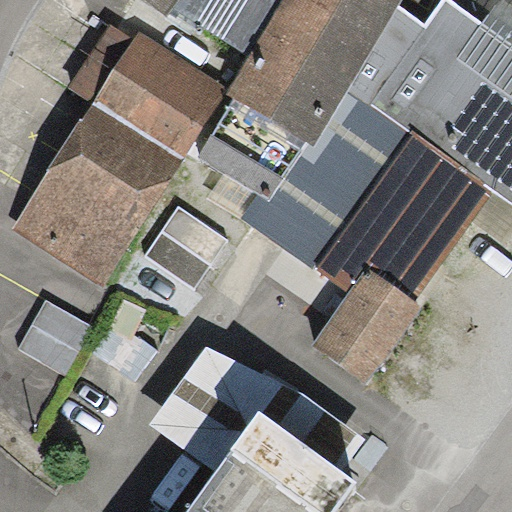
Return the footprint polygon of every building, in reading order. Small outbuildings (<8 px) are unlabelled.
[(143,0),(167,19),(172,12),(250,61),(285,1),(283,0),(143,0)] [(307,149),(239,103),(203,160),(260,198),(244,221),(304,264),(352,299),(369,274),(413,305),(493,194),(511,206),(511,47),(446,0),(444,0),(426,27),(401,13),(313,153),(307,149)] [(405,7),(393,0),(291,0),(233,96),(239,103),(307,149),(313,153),(401,13),(405,7)] [(20,232),(108,286),(228,89),(139,36),(20,232)] [(162,237),(148,257),(194,290),(209,269),(162,237)] [(287,286),(335,322),(352,299),(304,264),(287,286)] [(369,274),(352,299),(335,322),(313,351),(367,390),(424,313),(413,305),(369,274)] [(93,328),(47,303),(21,352),(67,376),(93,328)] [(346,511),(352,504),(257,434),(200,511),(346,511)]
